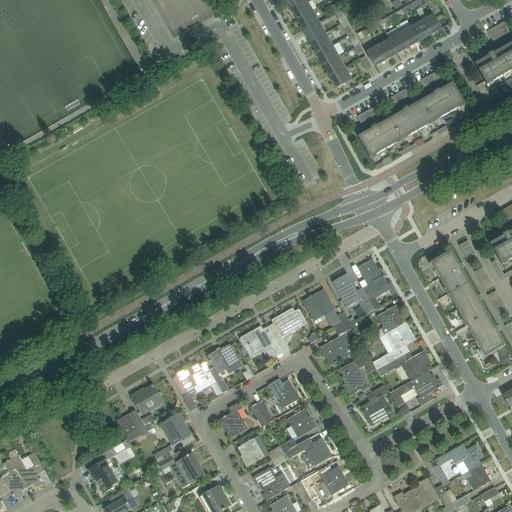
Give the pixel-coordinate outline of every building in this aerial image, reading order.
[(290,9),(304,0),(286,0),(289,4),(287,5),(290,9)] [(312,11),(306,0),(304,0),(290,9),(292,13),(293,12),(298,19),(312,11)] [(386,0),(381,3),(388,14),(392,11),(386,0)] [(399,0),(397,0),(392,3),(395,9),(402,5),(399,0)] [(418,0),(412,4),(415,9),(421,5),(418,0)] [(334,13),(339,11),(336,4),(331,7),(334,13)] [(408,12),(415,9),(412,4),(405,7),(408,12)] [(319,22),(312,11),(298,19),(302,26),(300,27),(303,32),(319,22)] [(339,11),(334,13),(338,20),(343,17),(339,11)] [(397,12),(390,16),(393,21),(399,17),(397,12)] [(433,15),(422,21),(430,35),(441,29),(433,15)] [(386,25),(393,21),(390,16),(384,20),(386,25)] [(419,42),(430,35),(422,21),(411,27),(419,42)] [(306,35),(311,42),(326,34),(319,22),(303,32),(305,36),(306,35)] [(371,34),(382,27),(379,22),(368,29),(371,34)] [(506,26),(504,22),(487,32),(488,32),(494,42),(494,43),(510,33),(509,33),(506,27),(506,26)] [(349,27),(344,30),(348,37),(352,34),(349,27)] [(411,27),(400,34),(408,48),(419,42),(411,27)] [(364,37),(371,34),(368,29),(362,32),(364,37)] [(332,45),(326,34),(311,42),(315,50),(313,50),(316,55),(332,45)] [(356,40),(352,34),(348,37),(351,43),(356,40)] [(397,54),(408,48),(400,34),(389,40),(397,54)] [(378,46),(386,61),(397,54),(389,40),(378,46)] [(319,58),(324,65),(339,57),(332,45),(316,55),(318,59),(319,58)] [(363,52),(359,45),(354,48),(358,55),(363,52)] [(487,85),(511,70),(511,55),(506,45),(493,53),(493,52),(488,55),(488,56),(475,63),(487,85)] [(375,67),(386,61),(378,46),(367,52),(375,67)] [(345,68),(339,57),(324,65),(328,73),(326,73),(329,78),(345,68)] [(367,71),(372,68),(366,57),(360,60),(367,71)] [(352,80),(347,71),(345,68),(329,78),(331,82),(333,81),(337,89),(352,80)] [(424,89),(438,81),(441,79),(440,79),(436,73),(437,72),(420,81),(420,82),(421,81),(425,88),(424,89)] [(421,100),(433,122),(465,104),(453,82),(439,90),(439,89),(434,92),(434,93),(421,100)] [(485,88),(482,83),(477,86),(479,91),(481,90),(486,97),(483,99),(489,95),(485,88)] [(406,90),(405,90),(389,99),(389,100),(390,99),(393,106),(393,107),(410,97),(409,97),(405,90),(406,90)] [(483,99),(486,102),(501,94),(499,90),(489,95),(483,99)] [(407,107),(402,110),(403,111),(390,118),(402,140),(433,122),(421,100),(408,108),(407,107)] [(361,125),(375,117),(378,115),(377,115),(373,108),(374,108),(357,117),(358,117),(362,124),(361,124),(361,125)] [(465,121),(472,117),(470,113),(463,117),(465,121)] [(358,136),(370,158),(402,140),(390,118),(376,126),(376,125),(371,128),(371,129),(358,136)] [(407,149),(409,152),(417,148),(415,144),(407,149)] [(400,153),(402,157),(409,152),(407,149),(400,153)] [(375,167),(376,168),(377,171),(385,166),(383,162),(375,167)] [(509,222),(511,219),(511,205),(502,211),(509,222)] [(503,235),(490,243),(502,265),(511,259),(511,230),(508,232),(508,231),(503,234),(503,235)] [(468,241),(459,246),(468,261),(476,256),(468,241)] [(459,264),(452,250),(430,262),(448,294),(470,282),(462,269),(463,268),(460,263),(459,264)] [(367,286),(363,288),(375,310),(380,307),(372,293),(386,285),(387,285),(383,278),(384,277),(384,276),(380,278),(378,275),(380,273),(373,260),(358,268),(367,286)] [(495,261),(492,263),(502,281),(511,275),(511,270),(504,275),(495,261)] [(493,286),(483,268),(474,273),(475,273),(475,272),(483,287),(485,291),(493,286)] [(347,274),(332,283),(337,291),(347,308),(359,301),(367,314),(375,310),(363,288),(357,291),(347,274)] [(488,314),(487,312),(480,300),(481,300),(478,295),(477,296),(470,282),(448,294),(466,326),(488,314)] [(303,302),(302,302),(307,311),(313,320),(325,313),(333,326),(335,330),(349,322),(344,313),(338,317),(334,311),(335,310),(329,299),(324,290),(323,290),(324,291),(315,296),(314,296),(315,298),(313,300),(311,296),(309,297),(309,299),(303,302)] [(498,314),(507,309),(496,291),(488,296),(489,296),(496,310),(498,314)] [(388,310),(380,315),(386,327),(381,330),(384,335),(385,335),(402,325),(399,321),(404,318),(397,305),(388,310)] [(276,341),(277,342),(283,354),(289,351),(282,338),(307,324),(299,310),(295,312),(293,309),(282,315),(282,316),(272,322),(272,321),(271,321),(273,324),(268,327),(276,341)] [(488,314),(466,326),(484,358),(506,345),(498,332),(499,331),(496,326),(495,327),(488,314)] [(354,331),(366,324),(362,317),(350,324),(354,331)] [(353,328),(349,322),(335,330),(338,336),(343,333),(353,328)] [(388,354),(373,363),(376,369),(377,370),(399,357),(396,351),(405,346),(407,345),(415,340),(408,327),(407,328),(404,324),(402,325),(385,335),(388,340),(394,351),(388,354)] [(277,342),(276,341),(270,344),(261,327),(240,339),(250,356),(270,345),(277,358),(283,354),(277,342)] [(354,353),(350,345),(344,335),(339,337),(320,348),(325,357),(326,356),(331,365),(334,363),(335,364),(337,363),(337,362),(347,356),(348,356),(354,353)] [(216,352),(208,357),(210,361),(209,361),(211,364),(212,364),(214,368),(209,371),(213,376),(212,376),(216,382),(222,394),(229,390),(223,380),(222,380),(221,379),(218,375),(226,370),(228,374),(242,367),(230,346),(221,350),(217,353),(216,352)] [(389,373),(400,366),(407,379),(409,377),(411,381),(417,378),(429,372),(426,367),(431,364),(424,352),(407,361),(407,362),(403,364),(399,357),(377,370),(381,377),(389,373)] [(367,354),(339,370),(343,377),(341,378),(345,384),(347,388),(346,389),(350,396),(355,393),(361,390),(364,394),(358,397),(359,400),(366,396),(373,392),(369,385),(368,386),(359,369),(365,366),(372,362),(371,360),(367,354)] [(199,366),(198,363),(184,371),(184,370),(176,374),(188,395),(189,394),(195,391),(193,387),(206,380),(207,380),(207,379),(212,376),(213,376),(209,371),(205,363),(199,366)] [(429,372),(417,378),(411,381),(390,393),(398,407),(404,403),(400,397),(413,390),(412,388),(414,387),(421,398),(417,400),(421,407),(432,401),(428,394),(438,389),(440,388),(443,386),(439,379),(437,381),(433,375),(431,376),(429,372)] [(269,386),(282,409),(299,399),(295,392),(295,393),(288,381),(284,384),(284,383),(282,384),(280,380),(269,386)] [(131,397),(141,415),(156,407),(155,405),(162,401),(153,385),(151,386),(151,387),(144,392),(144,393),(141,395),(139,393),(131,397)] [(370,402),(361,408),(362,411),(364,414),(371,426),(389,415),(384,407),(387,405),(382,396),(389,392),(385,385),(373,392),(366,396),(370,402)] [(511,406),(511,389),(502,395),(510,408),(511,406)] [(188,395),(183,398),(191,412),(198,408),(189,394),(188,395)] [(262,401),(257,404),(268,424),(273,420),(262,401)] [(232,414),(227,416),(226,416),(223,417),(223,418),(219,421),(224,429),(226,428),(228,432),(226,432),(230,439),(247,429),(237,411),(241,409),(238,403),(229,409),(232,414)] [(268,424),(257,404),(250,408),(262,428),(268,424)] [(405,406),(400,409),(403,416),(409,413),(405,406)] [(145,418),(141,420),(141,419),(136,411),(130,414),(132,419),(138,430),(144,426),(145,426),(148,424),(145,418)] [(310,421),(308,418),(304,411),(288,420),(298,438),(316,428),(311,420),(310,421)] [(171,445),(175,443),(189,435),(178,415),(161,425),(172,444),(171,445)] [(132,419),(120,426),(122,429),(126,437),(138,430),(132,419)] [(148,432),(145,426),(144,426),(138,430),(141,434),(143,437),(149,433),(148,432)] [(141,434),(138,430),(126,437),(128,440),(130,443),(129,440),(141,434)] [(254,439),(238,448),(240,452),(242,456),(244,459),(242,460),(246,468),(255,463),(264,457),(268,455),(271,460),(284,453),(280,445),(268,452),(259,436),(254,439)] [(297,445),(293,438),(280,445),(284,453),(297,445)] [(297,445),(284,453),(288,460),(305,450),(315,467),(333,457),(328,449),(326,449),(324,446),(326,445),(322,438),(312,444),(309,439),(297,446),(297,445)] [(11,443),(4,447),(7,453),(14,448),(11,443)] [(445,455),(436,460),(440,466),(448,462),(452,459),(454,461),(456,466),(463,462),(464,463),(469,472),(481,465),(478,460),(484,457),(477,445),(466,451),(463,444),(445,455)] [(174,455),(169,447),(159,453),(154,456),(158,464),(170,457),(174,455)] [(103,454),(106,459),(115,453),(113,449),(103,454)] [(11,460),(27,489),(34,485),(35,487),(37,488),(39,487),(41,485),(41,483),(40,481),(42,480),(38,475),(43,472),(33,454),(28,457),(34,466),(27,470),(15,450),(8,454),(11,460)] [(275,467),(288,460),(284,453),(271,460),(275,467)] [(174,464),(171,466),(183,487),(187,485),(188,484),(189,483),(195,480),(203,475),(191,454),(186,457),(176,463),(174,464)] [(159,463),(158,464),(160,467),(162,471),(163,471),(167,468),(169,467),(171,466),(174,464),(171,457),(159,463)] [(2,478),(0,478),(0,485),(5,495),(10,492),(13,497),(14,496),(16,498),(18,499),(20,498),(22,497),(22,494),(21,492),(27,489),(11,460),(3,464),(8,473),(12,479),(5,483),(2,478)] [(104,494),(119,485),(105,460),(87,470),(88,471),(90,470),(95,480),(94,481),(94,482),(96,481),(104,494)] [(491,482),(481,465),(469,472),(464,474),(466,479),(474,491),(482,487),(491,482)] [(318,472),(331,495),(344,488),(345,488),(346,487),(349,485),(338,467),(330,472),(327,467),(318,472)] [(266,502),(284,491),(271,468),(252,478),(256,485),(258,484),(264,495),(262,496),(266,502)] [(419,486),(413,490),(421,504),(422,506),(440,496),(441,499),(446,508),(442,510),(443,511),(451,511),(456,509),(453,503),(446,492),(443,486),(442,485),(435,489),(434,486),(429,478),(421,482),(422,485),(419,486)] [(306,479),(301,482),(312,500),(317,497),(306,479)] [(301,482),(294,486),(305,505),(312,500),(301,482)] [(204,495),(202,495),(211,511),(219,511),(222,510),(223,511),(225,510),(225,509),(230,506),(219,486),(213,489),(204,495)] [(128,488),(122,492),(114,497),(117,502),(105,509),(106,511),(126,511),(131,510),(130,507),(133,505),(134,502),(132,499),(133,498),(128,488)] [(484,502),(498,494),(494,488),(481,495),(484,502)] [(402,493),(394,498),(402,511),(401,511),(411,511),(422,506),(421,504),(413,490),(403,495),(402,493)] [(159,494),(152,498),(156,504),(163,500),(159,494)] [(465,504),(471,501),(468,495),(453,503),(456,509),(465,504)] [(296,511),(287,496),(279,501),(271,506),(274,511),(296,511)] [(172,502),(170,503),(166,506),(169,511),(170,511),(176,509),(172,502)]
